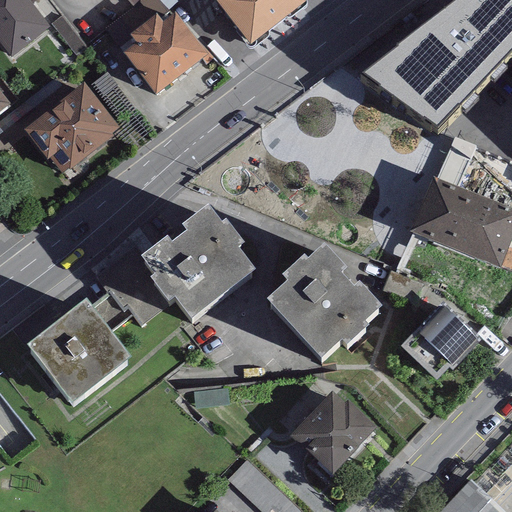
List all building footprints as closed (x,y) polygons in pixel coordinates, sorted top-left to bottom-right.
[(50,29),(27,0),(0,0),(0,45),(11,60),(50,29)] [(306,2),(304,0),(215,0),(250,45),(306,2)] [(511,0),(457,0),(363,72),(440,125),(511,49),(511,0)] [(208,54),(175,12),(163,22),(157,14),(130,35),(136,42),(123,53),(156,94),(208,54)] [(87,49),(61,17),(52,25),(77,57),(87,49)] [(119,131),(84,85),(24,132),(48,162),(50,160),(62,176),(68,171),(70,174),(113,140),(111,138),(119,131)] [(0,116),(10,108),(0,95),(0,116)] [(511,241),(511,213),(433,182),(410,236),(500,273),(511,241)] [(221,230),(208,211),(182,232),(184,241),(172,250),(167,244),(140,263),(174,307),(189,329),(257,277),(240,256),(243,251),(226,227),(221,230)] [(324,252),(307,267),(304,264),(282,283),(287,289),(266,308),(321,367),(341,348),(348,355),(370,334),(364,328),(381,312),(324,252)] [(130,364),(85,309),(28,355),(72,410),(130,364)] [(477,343),(445,311),(401,350),(436,384),(477,343)] [(344,407),(331,395),(289,440),(331,479),(377,429),(348,403),(344,407)] [(501,511),(471,484),(444,511),(501,511)]
